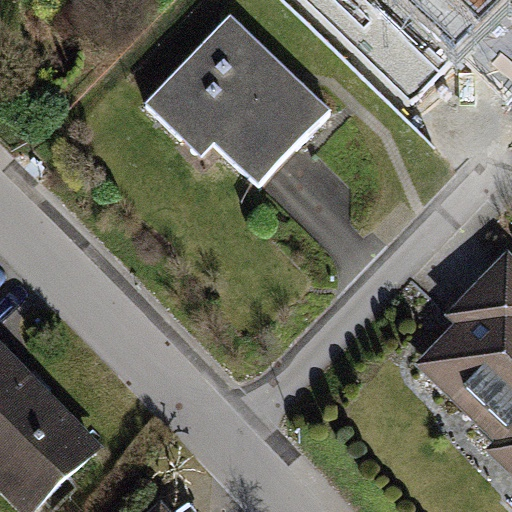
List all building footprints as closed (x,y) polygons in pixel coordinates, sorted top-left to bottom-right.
[(73,0),(87,12),(97,0),(73,0)] [(511,0),(383,0),(504,116),(511,108),(511,0)] [(159,110),(283,213),(349,135),(225,32),(159,110)] [(511,455),(511,306),(437,380),(511,455)] [(0,481),(28,511),(52,511),(121,447),(0,318),(0,481)]
